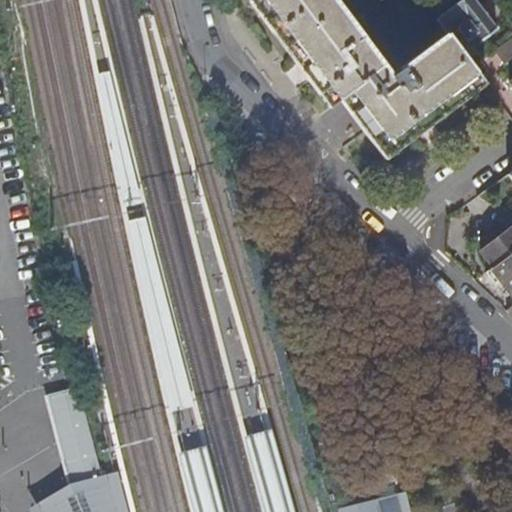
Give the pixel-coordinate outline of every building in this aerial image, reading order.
[(250,0),(330,108),(342,99),(357,120),(385,159),(436,120),(485,83),(450,36),(447,33),(391,76),(334,0),(250,0)] [(475,0),(462,0),(437,19),(447,33),(450,36),(459,30),(465,38),(475,32),(481,39),(496,28),(475,0)] [(511,226),(481,249),(492,265),(487,271),(495,281),(502,277),(511,291),(511,226)] [(89,496),(104,492),(93,448),(78,386),(62,390),(47,394),(62,455),(74,500),(89,496)] [(263,511),(293,511),(268,424),(243,430),(263,511)] [(224,511),(205,441),(178,448),(194,511),(224,511)] [(127,511),(116,468),(72,477),(29,502),(34,511),(127,511)] [(409,511),(404,488),(400,489),(377,495),(332,507),(333,511),(409,511)]
